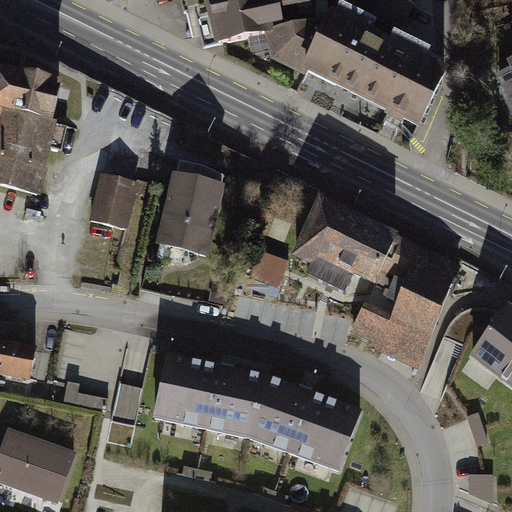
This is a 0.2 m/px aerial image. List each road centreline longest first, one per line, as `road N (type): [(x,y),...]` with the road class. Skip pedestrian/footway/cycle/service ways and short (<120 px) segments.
road 1 (primary): [(16,0),(511,237)]
road 2 (residential): [(438,511),(429,442),(411,411),(350,362),(114,308),(0,299)]
